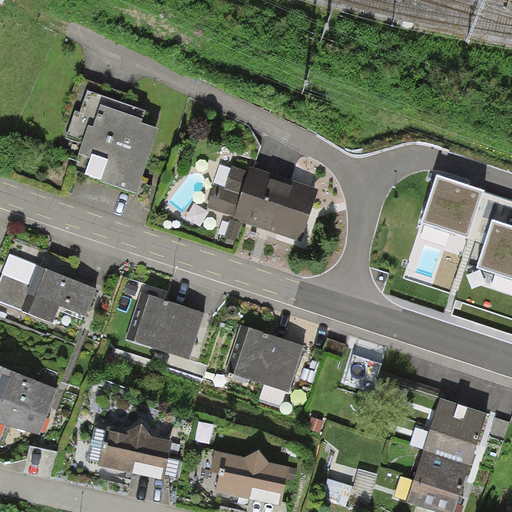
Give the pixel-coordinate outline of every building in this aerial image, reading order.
[(136,193),(160,127),(97,105),(73,170),(136,193)] [(311,191),(228,166),(220,192),(210,189),(203,211),(231,220),(224,241),(235,244),(241,227),(295,243),(311,191)] [(486,190),(436,174),(419,225),(470,242),(486,190)] [(511,224),(493,218),(476,265),(511,278),(511,224)] [(85,317),(96,289),(10,257),(0,284),(0,304),(54,324),(60,307),(85,317)] [(205,314),(150,296),(134,342),(189,360),(205,314)] [(236,376),(289,392),(303,347),(250,331),(236,376)] [(332,340),(327,338),(323,352),(342,359),(346,345),(342,343),(332,340)] [(0,424),(35,438),(53,391),(0,370),(0,424)] [(439,401),(422,452),(466,467),(483,416),(439,401)] [(177,443),(93,431),(87,469),(172,481),(177,443)] [(422,452),(404,503),(431,511),(450,511),(466,467),(422,452)] [(279,468),(214,455),(206,492),(271,505),(279,468)]
